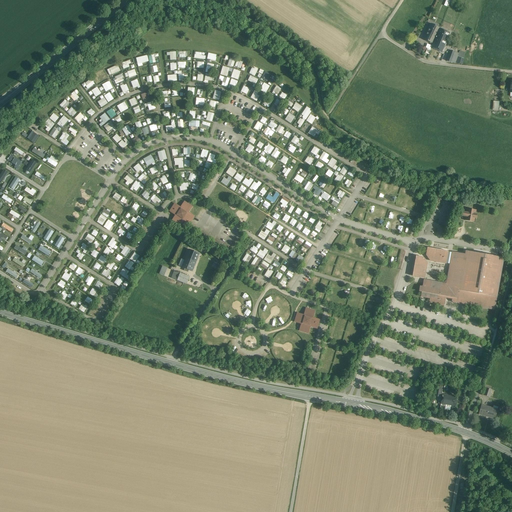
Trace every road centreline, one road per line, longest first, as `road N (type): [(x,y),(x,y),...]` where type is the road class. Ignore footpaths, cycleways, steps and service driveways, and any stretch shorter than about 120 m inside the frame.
road 1 (tertiary): [(0,311),(222,377),(435,423),(511,453)]
road 2 (residential): [(511,72),(425,62),(386,37),(402,0)]
road 3 (secondary): [(125,0),(0,102)]
